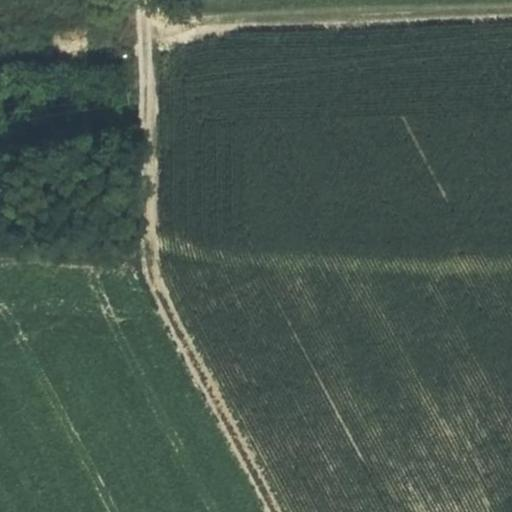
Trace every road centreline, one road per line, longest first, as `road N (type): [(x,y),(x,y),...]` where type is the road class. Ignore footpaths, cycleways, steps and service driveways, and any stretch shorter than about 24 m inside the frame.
road 1 (track): [(276,511),(149,272),(145,27)]
road 2 (track): [(145,27),(511,11)]
road 3 (track): [(0,255),(149,264)]
